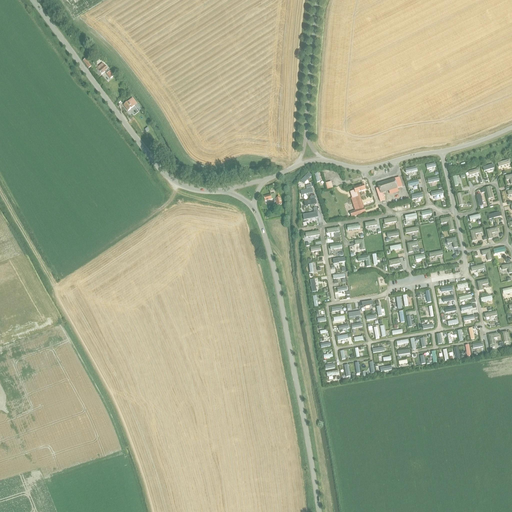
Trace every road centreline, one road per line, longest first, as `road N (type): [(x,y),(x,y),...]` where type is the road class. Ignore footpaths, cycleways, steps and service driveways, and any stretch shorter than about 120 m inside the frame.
road 1 (unclassified): [(318,511),(275,274),(253,207)]
road 2 (unclassified): [(223,191),(184,186),(155,165),(31,0)]
road 3 (unclassified): [(322,160),(371,168),(511,128)]
road 4 (unclassified): [(306,137),(317,0)]
